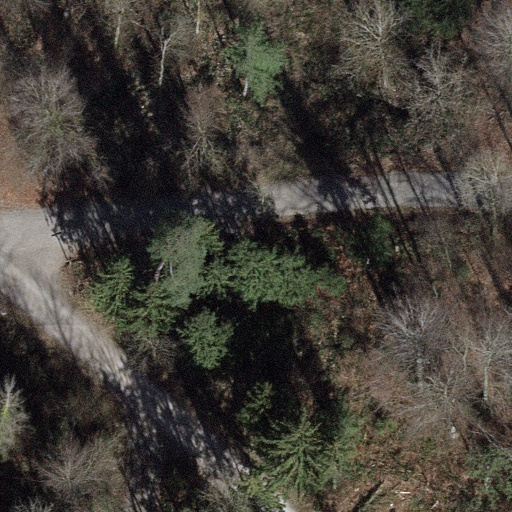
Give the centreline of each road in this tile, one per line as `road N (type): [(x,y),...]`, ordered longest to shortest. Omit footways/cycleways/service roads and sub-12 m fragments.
road 1 (track): [(511,196),(299,200),(76,217),(0,237)]
road 2 (track): [(0,260),(277,511)]
